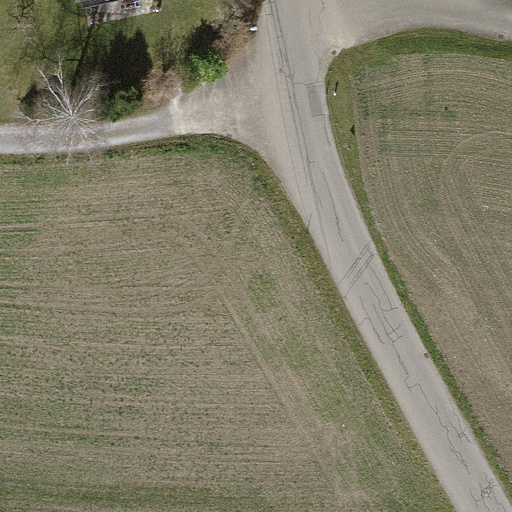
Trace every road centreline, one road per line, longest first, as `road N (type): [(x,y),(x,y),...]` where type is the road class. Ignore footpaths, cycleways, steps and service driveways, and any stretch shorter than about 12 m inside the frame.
road 1 (unclassified): [(288,0),(298,103),(325,191),(369,293),(494,511)]
road 2 (track): [(0,136),(51,139),(167,116),(298,103)]
